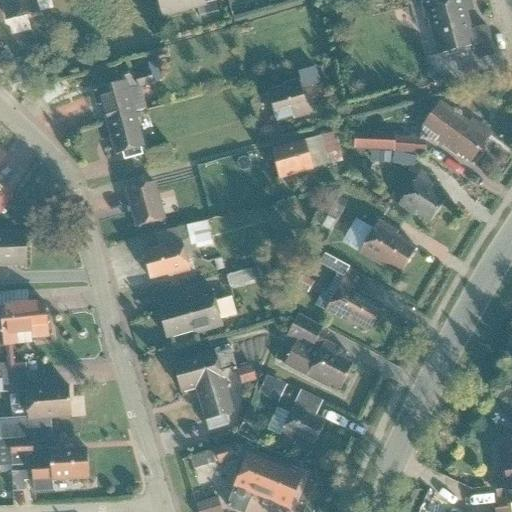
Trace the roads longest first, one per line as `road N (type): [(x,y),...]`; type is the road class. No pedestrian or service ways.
road 1 (residential): [(165,511),(80,196),(0,101)]
road 2 (residential): [(378,511),(511,235)]
